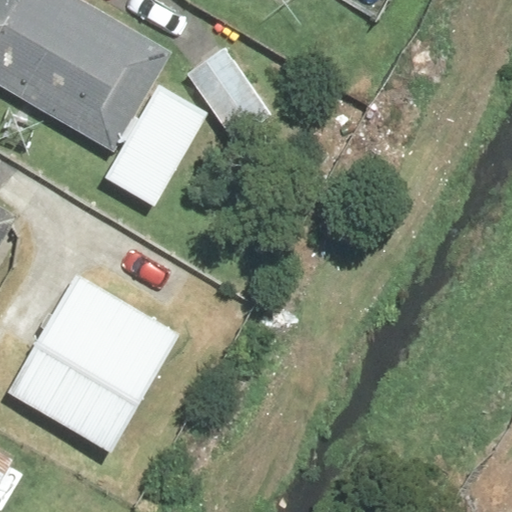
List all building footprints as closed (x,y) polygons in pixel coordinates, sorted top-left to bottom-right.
[(188,45),(108,0),(0,0),(0,79),(127,152),(188,45)] [(238,42),(203,66),(251,135),(287,110),(238,42)] [(226,113),(171,81),(117,174),(172,205),(226,113)] [(0,199),(0,262),(28,216),(0,199)] [(87,270),(19,387),(130,451),(197,334),(87,270)] [(0,436),(0,511),(32,454),(0,436)]
